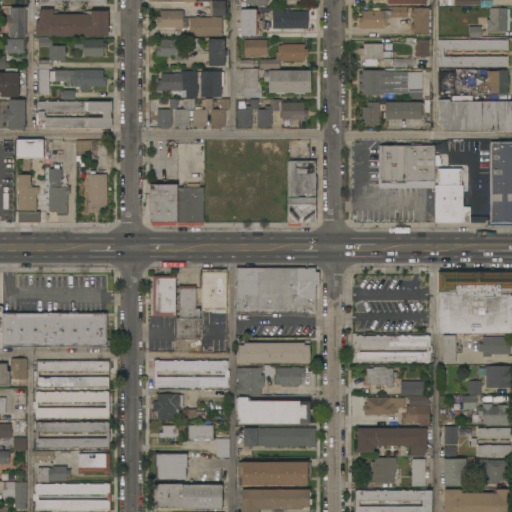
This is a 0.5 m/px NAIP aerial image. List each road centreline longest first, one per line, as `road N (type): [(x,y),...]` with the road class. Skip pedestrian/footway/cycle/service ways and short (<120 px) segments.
road 1 (residential): [(131,511),(134,0)]
road 2 (residential): [(336,511),(335,248)]
road 3 (residential): [(335,248),(335,0)]
